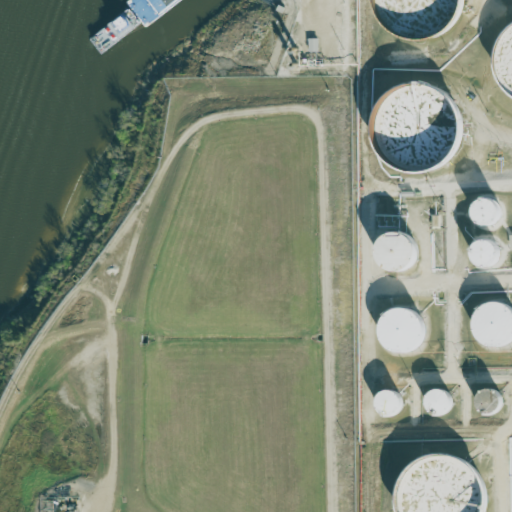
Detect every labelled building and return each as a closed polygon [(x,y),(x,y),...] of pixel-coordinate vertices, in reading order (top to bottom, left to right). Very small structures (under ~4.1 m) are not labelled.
[(386,30),(398,39),(412,43),(427,42),(441,36),(452,26),(459,13),(460,0),(373,0),(373,4),(377,18),(386,30)] [(506,95),(511,99),(511,28),(508,31),(499,42),(494,55),(493,69),(497,83),(506,95)] [(385,164),(397,172),(411,176),(426,176),(440,170),(451,160),(458,147),(460,132),(457,117),(450,104),(438,95),(426,90),(412,89),(398,92),(387,100),(378,110),(373,123),(372,137),(376,151),(385,164)] [(479,221),(481,224),(485,225),(489,225),(492,224),(495,222),(497,219),(498,215),(497,212),(496,208),(493,206),(490,204),(487,204),(484,204),(481,206),(478,208),(477,211),(476,214),(477,218),(479,221)] [(381,265),(386,270),(391,272),(397,273),(404,272),(409,268),(413,264),(415,258),(415,252),(413,246),(410,241),(405,237),(399,235),(392,236),(387,238),(382,242),(379,248),(378,254),(378,260),(381,265)] [(478,263),(480,266),(484,267),(488,267),(491,266),(494,264),(496,261),(497,257),(496,254),(495,250),(492,248),(489,246),(486,246),(483,246),(480,248),(478,250),(476,253),(475,256),(476,260),(478,263)] [(479,338),(484,343),(490,346),(497,347),(503,346),(509,342),(511,338),(511,315),(510,312),(504,309),(498,307),(492,308),(486,310),(481,314),(478,319),(476,325),(477,332),(479,338)] [(387,343),(391,348),(397,351),(404,352),(411,351),(416,347),(421,342),(423,336),(423,329),(421,323),(417,317),(412,314),(406,312),(399,313),(394,315),(389,319),(385,324),(384,330),(384,337),(387,343)] [(481,411),(483,413),(487,415),(491,415),(494,414),(497,411),(499,408),(500,405),(499,401),(498,398),(495,395),(492,394),(489,393),(486,394),(483,395),(480,398),(479,401),(478,404),(479,407),(481,411)] [(379,411),(382,414),(385,415),(389,415),(393,414),(396,412),(398,409),(398,405),(398,401),(396,398),(394,395),(391,394),(387,394),(384,394),(381,396),(379,398),(377,401),(377,404),(377,408),(379,411)] [(432,412),(434,414),(438,416),(442,416),(445,415),(448,412),(450,409),(451,406),(450,402),(449,399),(446,396),(443,395),(440,394),(437,395),(434,396),(432,399),(430,402),(429,405),(430,408),(432,412)] [(482,511),(484,504),(482,490),(475,476),(465,465),(452,459),(436,457),(421,460),(407,468),(397,481),(392,495),(392,511),(482,511)]
